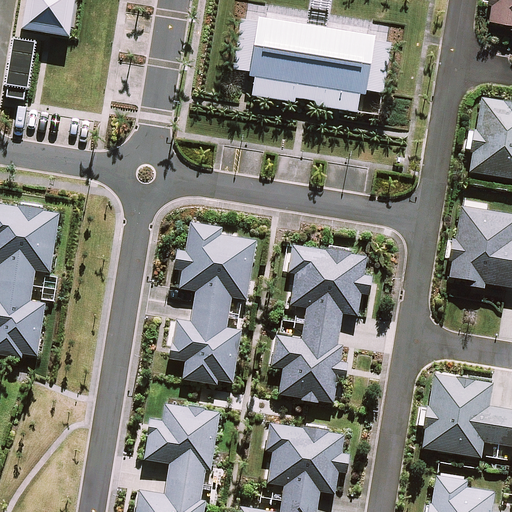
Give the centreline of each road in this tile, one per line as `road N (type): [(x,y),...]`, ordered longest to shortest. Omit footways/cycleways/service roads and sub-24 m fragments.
road 1 (residential): [(142,197),(94,511)]
road 2 (residential): [(168,178),(431,220)]
road 3 (residential): [(415,340),(386,511)]
road 4 (residential): [(173,0),(150,152)]
road 5 (residential): [(456,70),(431,220)]
road 6 (residential): [(0,152),(124,171)]
road 7 (residential): [(431,220),(415,340)]
